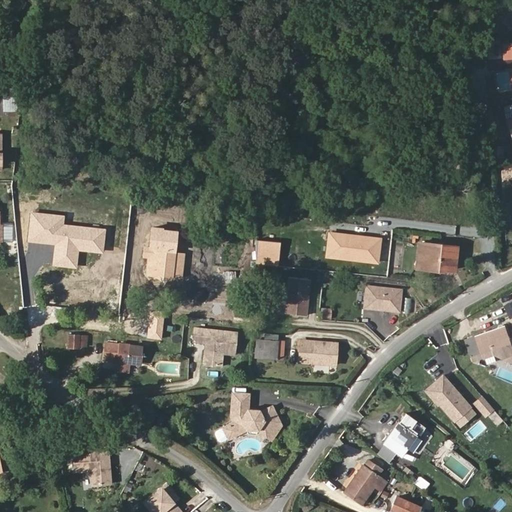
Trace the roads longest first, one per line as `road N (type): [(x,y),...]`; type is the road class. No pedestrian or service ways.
road 1 (residential): [(272,511),(386,354),(511,274)]
road 2 (residential): [(245,511),(179,457),(53,385),(0,338)]
